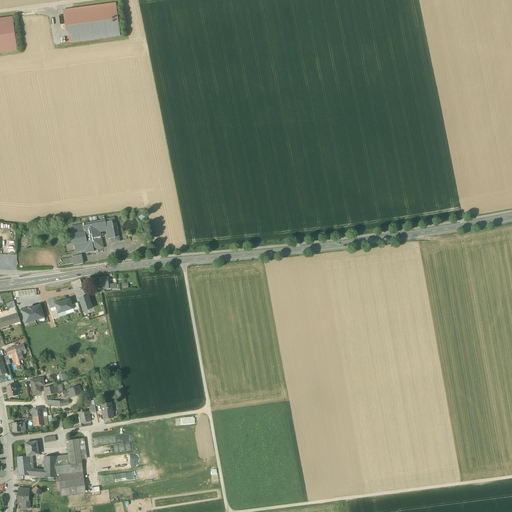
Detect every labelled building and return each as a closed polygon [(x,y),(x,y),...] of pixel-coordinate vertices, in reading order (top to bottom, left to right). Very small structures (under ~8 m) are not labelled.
[(65,25),(67,43),(120,36),(116,3),(66,10),(68,25),(65,25)] [(0,18),(0,52),(17,50),(12,17),(0,18)] [(106,220),(107,223),(111,222),(115,238),(119,237),(115,221),(114,221),(114,219),(106,220)] [(103,248),(101,237),(93,239),(90,226),(90,223),(70,227),(72,235),(70,235),(73,245),(74,245),(75,252),(85,251),(86,254),(94,252),(93,246),(94,246),(95,247),(98,249),(103,248)] [(109,232),(107,223),(90,226),(93,239),(101,237),(100,234),(100,232),(107,231),(107,233),(108,233),(107,232),(109,232)] [(72,257),(72,258),(73,264),(74,266),(83,264),(81,255),(72,257)] [(98,279),(99,287),(108,286),(107,278),(98,279)] [(80,279),(71,283),(73,289),(82,286),(80,279)] [(81,298),(82,302),(80,302),(83,311),(91,309),(90,306),(91,305),(88,296),(81,298)] [(70,299),(62,301),(65,312),(66,312),(73,309),(72,305),(70,299)] [(66,312),(65,312),(62,301),(54,304),(56,310),(58,314),(59,318),(67,315),(66,312)] [(29,309),(22,311),(25,322),(28,321),(28,323),(41,319),(41,317),(43,316),(40,305),(33,308),(33,307),(28,308),(29,309)] [(56,310),(51,312),(53,319),(59,318),(58,314),(56,310)] [(0,319),(0,326),(8,324),(9,325),(20,321),(18,314),(0,319)] [(15,347),(16,353),(20,352),(21,351),(25,350),(23,344),(15,347)] [(19,361),(18,356),(16,353),(15,347),(6,350),(8,356),(12,355),(15,363),(19,362),(19,361)] [(64,372),(58,374),(60,381),(67,379),(64,372)] [(30,380),(33,394),(41,392),(39,385),(44,384),(43,378),(30,380)] [(7,393),(8,398),(17,396),(14,384),(11,385),(7,386),(8,393),(7,393)] [(44,388),(46,396),(56,394),(54,386),(54,385),(45,388),(44,388)] [(69,393),(71,397),(81,393),(79,386),(64,391),(65,395),(68,394),(68,393),(69,393)] [(101,405),(103,418),(113,417),(111,403),(101,405)] [(33,418),(44,417),(43,409),(43,408),(32,409),(33,418)] [(81,423),(91,421),(89,412),(79,414),(80,418),(81,418),(82,422),(81,423)] [(45,425),(44,417),(33,418),(34,426),(45,425)] [(13,432),(21,432),(21,423),(19,423),(13,423),(13,432)] [(121,434),(106,438),(108,445),(123,440),(121,434)] [(84,439),(79,440),(81,460),(87,460),(84,439)] [(83,473),(81,460),(79,440),(67,441),(69,455),(56,457),(56,477),(83,473)] [(27,456),(27,457),(29,457),(32,456),(39,455),(37,442),(25,444),(27,456)] [(37,478),(41,478),(45,478),(45,470),(33,470),(33,467),(30,467),(29,457),(27,457),(27,456),(17,457),(19,475),(37,476),(37,478)] [(45,478),(56,478),(56,477),(56,457),(44,457),(45,470),(45,478)] [(57,482),(59,482),(84,478),(83,473),(56,477),(56,478),(57,482)] [(86,493),(84,478),(59,482),(61,496),(86,493)] [(23,503),(27,504),(27,502),(27,501),(28,494),(24,494),(24,493),(22,493),(18,492),(18,503),(23,503)]
